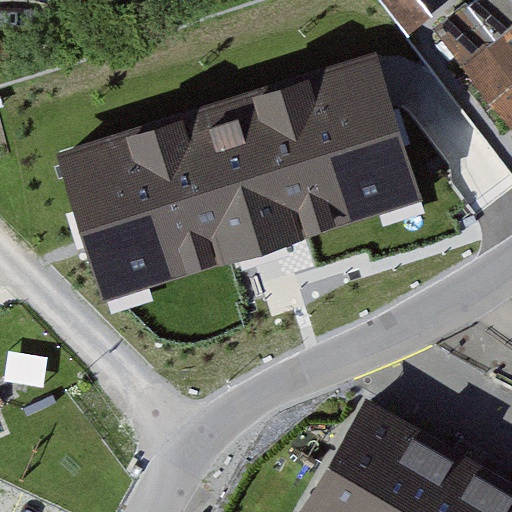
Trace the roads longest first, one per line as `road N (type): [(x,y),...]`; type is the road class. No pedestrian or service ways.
road 1 (residential): [(511,266),(386,338),(279,385),(190,450),(155,511)]
road 2 (track): [(511,442),(386,338)]
